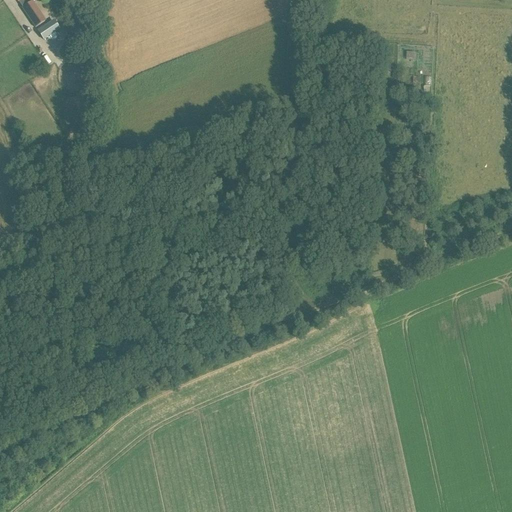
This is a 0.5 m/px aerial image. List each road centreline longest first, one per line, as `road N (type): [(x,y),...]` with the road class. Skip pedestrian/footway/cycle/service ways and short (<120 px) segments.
road 1 (track): [(0,459),(156,375),(297,318)]
road 2 (track): [(287,214),(192,224),(0,278)]
road 3 (track): [(297,318),(511,235)]
road 4 (track): [(298,0),(287,214)]
